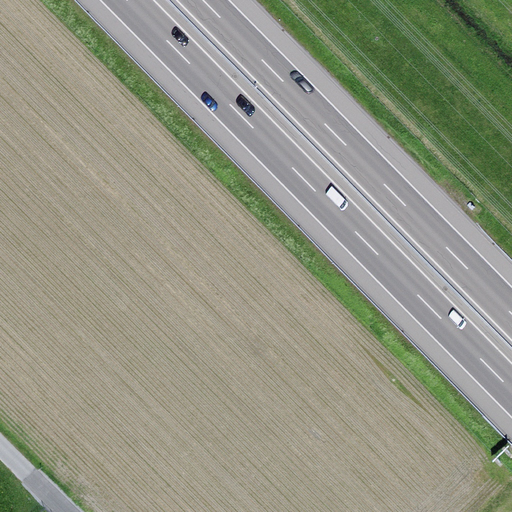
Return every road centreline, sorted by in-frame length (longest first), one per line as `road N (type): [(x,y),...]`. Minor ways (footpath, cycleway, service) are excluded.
road 1 (motorway): [(126,0),(511,390)]
road 2 (motorway): [(511,313),(202,0)]
